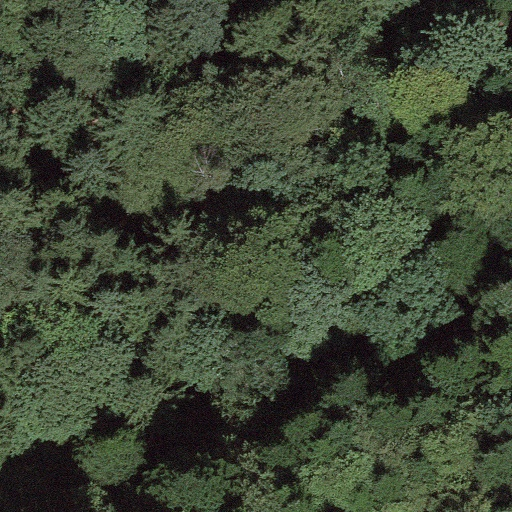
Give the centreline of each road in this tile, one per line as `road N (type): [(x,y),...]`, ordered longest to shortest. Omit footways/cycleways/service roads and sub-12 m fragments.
road 1 (track): [(475,0),(292,219),(160,511)]
road 2 (track): [(511,292),(299,422),(167,490)]
road 3 (track): [(170,0),(0,114)]
